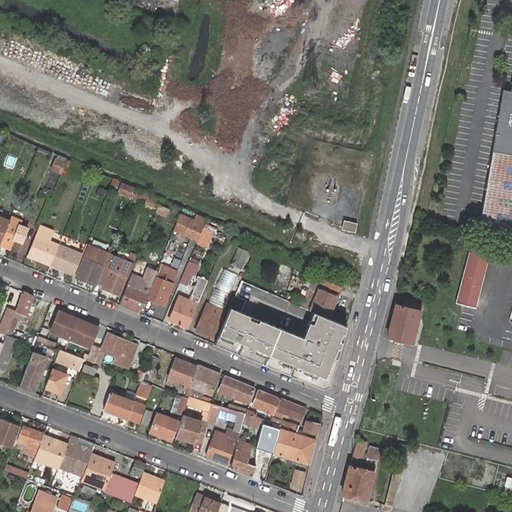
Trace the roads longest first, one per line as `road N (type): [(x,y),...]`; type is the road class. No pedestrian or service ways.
road 1 (secondary): [(439,0),(384,267),(345,408)]
road 2 (residential): [(345,408),(0,267)]
road 3 (residential): [(314,511),(0,393)]
